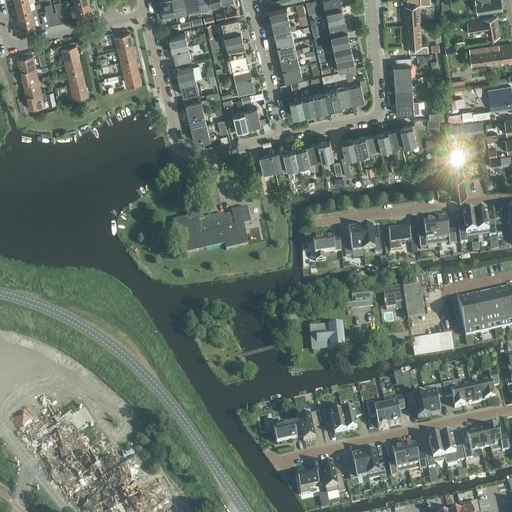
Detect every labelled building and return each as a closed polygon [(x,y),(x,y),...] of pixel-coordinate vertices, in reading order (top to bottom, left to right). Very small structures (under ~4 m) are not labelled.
[(175,13),(172,0),(159,0),(160,0),(161,8),(165,21),(169,20),(168,15),(175,13)] [(185,0),(172,0),(175,13),(187,10),(185,0)] [(197,0),(185,0),(187,10),(199,7),(197,0)] [(209,0),(197,0),(199,7),(206,6),(208,12),(212,11),(211,5),(209,0)] [(323,0),(325,10),(341,6),(340,0),(323,0)] [(407,0),(408,5),(405,5),(406,26),(420,25),(419,4),(420,4),(431,4),(430,0),(407,0)] [(502,9),(500,0),(474,0),(477,14),(502,9)] [(89,1),(76,4),(70,5),(72,10),(77,8),(78,15),(92,12),(89,1)] [(16,6),(19,17),(33,14),(30,3),(16,6)] [(270,11),(273,22),(289,19),(286,7),(287,7),(287,6),(269,11),(270,11)] [(327,18),(323,19),(324,23),(344,18),(341,6),(325,10),(327,18)] [(62,7),(55,9),(59,23),(65,22),(62,7)] [(53,9),(46,11),(50,25),(56,24),(53,9)] [(237,9),(227,12),(225,12),(226,18),(238,16),(237,9)] [(33,14),(19,17),(22,29),(35,26),(33,14)] [(481,31),(480,28),(484,27),(486,37),(500,35),(497,16),(467,21),(469,33),(481,31)] [(222,22),(224,34),(241,30),(238,18),(239,18),(221,22),(222,22)] [(344,18),(324,23),(325,28),(329,27),(331,33),(347,30),(344,18)] [(273,22),(275,34),(291,30),(289,19),(273,22)] [(420,25),(406,26),(408,47),(409,47),(409,53),(428,52),(428,46),(422,46),(420,25)] [(224,34),(227,45),(243,42),(241,30),(224,34)] [(275,34),(278,46),(294,42),(291,30),(275,34)] [(347,30),(331,33),(334,45),(350,41),(347,30)] [(130,32),(115,36),(116,42),(118,49),(133,45),(130,32)] [(169,37),(172,49),(188,46),(185,33),(169,37)] [(350,41),(334,45),(336,57),(352,53),(350,41)] [(227,45),(230,57),(246,53),(243,42),(227,45)] [(281,58),(297,54),(306,52),(308,51),(307,47),(296,50),(294,42),(278,46),(281,58)] [(469,48),(471,65),(491,62),(491,64),(511,61),(511,43),(499,45),(499,44),(469,48)] [(62,48),(65,61),(79,58),(76,45),(62,48)] [(133,45),(118,49),(121,61),(136,58),(133,45)] [(188,46),(172,49),(175,62),(191,59),(191,58),(193,57),(192,51),(190,52),(188,46)] [(230,57),(233,69),(249,65),(246,53),(230,57)] [(335,65),(334,67),(335,70),(356,65),(355,60),(354,60),(352,53),(336,57),(338,64),(335,65)] [(281,58),(283,69),(300,66),(297,54),(281,58)] [(18,58),(21,72),(36,68),(33,55),(18,58)] [(427,55),(419,56),(419,63),(427,63),(427,55)] [(65,61),(68,74),(82,70),(79,58),(65,61)] [(136,58),(121,61),(124,74),(139,71),(136,58)] [(311,63),(313,75),(320,73),(317,62),(311,63)] [(394,66),(395,78),(411,77),(411,65),(412,65),(412,64),(393,66),(394,66)] [(233,69),(235,81),(252,77),(249,65),(233,69)] [(177,70),(180,83),(196,79),(193,66),(177,70)] [(300,66),(283,69),(286,81),(285,81),(285,82),(303,77),(302,77),(300,66)] [(21,72),(24,84),(39,81),(36,68),(21,72)] [(68,74),(71,87),(85,83),(82,70),(68,74)] [(125,79),(123,79),(125,87),(127,87),(141,83),(139,71),(124,74),(125,79)] [(252,77),(235,81),(238,92),(237,92),(237,93),(255,89),(254,84),(253,84),(252,77)] [(395,78),(396,90),(412,89),(418,88),(418,84),(412,84),(411,77),(395,78)] [(196,79),(180,83),(183,96),(199,92),(196,79)] [(360,84),(349,86),(352,102),(364,100),(364,101),(365,101),(363,92),(369,90),(365,79),(360,80),(360,83),(360,84)] [(24,84),(27,97),(42,93),(39,81),(24,84)] [(85,83),(71,87),(74,99),(88,96),(85,83)] [(349,86),(337,89),(341,105),(352,102),(349,86)] [(488,89),(489,100),(511,96),(511,95),(511,86),(488,89)] [(337,89),(325,92),(329,108),(341,105),(337,89)] [(396,90),(397,102),(413,101),(412,89),(396,90)] [(220,98),(218,92),(206,94),(208,101),(220,98)] [(325,92),(313,95),(317,111),(329,108),(325,92)] [(42,93),(27,97),(30,109),(44,106),(42,93)] [(313,95),(302,97),(305,113),(317,111),(313,95)] [(511,96),(489,100),(491,110),(511,107),(511,96)] [(305,113),(302,97),(290,100),(290,99),(289,99),(294,117),(294,116),(305,113)] [(452,98),(452,106),(465,106),(465,97),(452,98)] [(187,116),(203,113),(200,101),(201,101),(201,100),(184,104),(184,105),(185,105),(188,116),(187,116)] [(413,101),(397,102),(397,114),(396,114),(415,113),(415,112),(414,112),(413,101)] [(257,108),(245,111),(249,127),(260,124),(261,125),(260,120),(257,107),(256,107),(257,108)] [(249,127),(245,111),(234,113),(233,112),(237,130),(238,130),(237,129),(249,127)] [(489,111),(473,113),(473,111),(462,113),(463,120),(490,117),(489,111)] [(190,128),(206,124),(203,113),(187,116),(187,117),(188,116),(189,120),(191,127),(190,128)] [(427,119),(427,127),(439,127),(439,119),(427,119)] [(225,120),(222,120),(218,121),(221,134),(228,132),(225,120)] [(446,126),(447,139),(484,134),(482,122),(446,126)] [(206,124),(190,128),(191,128),(193,139),(192,140),(202,138),(203,143),(211,141),(209,136),(208,136),(207,132),(213,130),(211,123),(206,124)] [(412,125),(401,128),(404,144),(416,141),(416,142),(412,124),(412,125)] [(401,128),(389,131),(393,147),(404,144),(401,128)] [(389,131),(377,133),(381,149),(393,147),(389,131)] [(377,133),(365,136),(369,152),(381,149),(377,133)] [(365,136),(354,139),(357,155),(369,152),(365,136)] [(330,140),(318,143),(322,159),(333,156),(334,157),(330,139),(329,139),(330,140)] [(357,155),(354,139),(342,142),(342,141),(341,141),(346,159),(346,158),(357,155)] [(426,140),(427,151),(436,150),(435,139),(426,140)] [(318,143),(306,146),(310,162),(312,171),(314,170),(312,161),(322,159),(318,143)] [(306,146),(295,149),(298,165),(300,170),(309,168),(310,171),(312,171),(310,162),(306,146)] [(295,149),(283,151),(288,171),(289,176),(293,175),(291,166),(298,165),(295,149)] [(497,157),(496,150),(488,151),(489,158),(497,157)] [(273,154),(271,154),(275,170),(283,168),(284,172),(288,171),(283,151),(280,152),(280,151),(278,151),(274,152),(273,153),(273,154)] [(262,169),(257,170),(262,193),(268,192),(263,174),(264,174),(264,173),(275,170),(271,154),(260,157),(260,156),(259,156),(262,169)] [(511,156),(490,159),(492,169),(502,167),(502,164),(511,162),(511,156)] [(334,164),(337,176),(343,174),(340,162),(334,164)] [(343,165),(346,176),(351,175),(349,164),(343,165)] [(463,175),(450,177),(453,196),(466,194),(465,183),(471,182),(469,169),(462,170),(463,175)] [(187,218),(173,221),(176,236),(179,235),(181,235),(185,254),(225,245),(226,250),(248,245),(243,225),(251,224),(247,208),(231,212),(232,214),(205,220),(204,221),(202,212),(186,216),(187,218)] [(486,211),(474,213),(478,237),(489,235),(489,237),(496,236),(494,222),(488,223),(486,211)] [(478,237),(474,213),(463,215),(465,229),(458,230),(460,243),(467,243),(467,238),(478,237)] [(446,220),(435,222),(438,245),(449,244),(449,245),(456,244),(454,231),(448,232),(446,220)] [(438,245),(435,222),(423,223),(424,235),(418,236),(420,249),(427,248),(427,247),(438,245)] [(372,227),(360,229),(363,252),(374,250),(375,253),(382,252),(380,239),(373,240),(372,227)] [(350,243),(344,244),(346,257),(353,256),(352,253),(363,252),(360,229),(357,229),(350,230),(348,231),(350,243)] [(409,229),(388,232),(390,251),(400,250),(399,244),(410,242),(409,229)] [(341,252),(339,239),(313,242),(316,262),(325,260),(324,254),(341,252)] [(411,317),(412,319),(424,317),(419,286),(404,288),(408,318),(411,317)] [(465,337),(511,326),(511,286),(457,299),(465,337)] [(373,302),(371,290),(351,292),(352,304),(373,302)] [(384,298),(386,308),(397,307),(396,300),(398,299),(397,292),(390,293),(391,297),(384,298)] [(310,328),(312,350),(344,347),(342,325),(310,328)] [(490,381),(480,383),(485,402),(495,399),(492,387),(499,386),(496,373),(489,375),(490,381)] [(404,388),(411,386),(408,375),(401,377),(404,388)] [(465,406),(461,387),(451,390),(449,383),(443,385),(445,398),(452,397),(454,408),(465,406)] [(485,402),(480,383),(471,385),(475,404),(485,402)] [(425,394),(424,395),(429,417),(432,416),(432,417),(439,415),(441,414),(438,400),(444,398),(441,385),(434,387),(435,392),(425,394)] [(475,404),(471,385),(461,387),(465,406),(475,404)] [(412,394),(406,395),(409,409),(415,407),(418,420),(429,417),(424,395),(425,394),(424,391),(412,393),(412,394)] [(395,400),(384,402),(389,426),(401,423),(398,412),(405,410),(402,397),(395,399),(395,400)] [(389,426),(384,402),(373,405),(373,404),(366,405),(369,418),(375,417),(378,428),(389,426)] [(352,407),(341,409),(346,432),(358,430),(355,418),(361,417),(359,404),(352,405),(352,407)] [(346,432),(341,409),(330,411),(330,410),(323,412),(326,425),(332,423),(335,435),(346,432)] [(309,416),(298,419),(299,424),(303,438),(302,438),(303,442),(315,439),(313,428),(319,426),(316,413),(309,415),(309,416)] [(75,494),(86,511),(170,511),(176,509),(158,481),(147,488),(146,486),(146,484),(143,479),(141,479),(135,482),(123,463),(103,475),(98,468),(101,466),(99,464),(90,449),(90,448),(86,443),(84,445),(75,431),(70,434),(69,432),(68,430),(70,429),(64,420),(58,424),(51,428),(47,431),(41,422),(25,433),(34,448),(34,449),(33,449),(33,450),(33,451),(33,452),(33,453),(34,454),(35,455),(36,455),(37,455),(38,455),(41,453),(53,472),(51,473),(60,486),(62,485),(70,497),(75,494)] [(282,422),(273,424),(274,430),(273,430),(277,444),(302,438),(303,438),(299,424),(283,427),(282,422)] [(497,427),(487,429),(492,453),(502,451),(502,452),(509,450),(506,437),(500,439),(497,427)] [(492,453),(487,429),(477,431),(481,450),(490,448),(491,453),(492,453)] [(481,450),(477,431),(466,434),(469,446),(463,447),(466,460),(472,459),(471,452),(481,450)] [(451,434),(440,437),(446,465),(458,463),(458,462),(464,460),(461,447),(455,449),(451,434)] [(446,465),(440,437),(428,439),(432,454),(425,455),(428,468),(435,467),(434,463),(445,460),(446,465)] [(415,446),(403,448),(408,472),(419,469),(420,470),(426,469),(424,456),(417,457),(415,446)] [(408,472),(403,448),(392,451),(394,462),(388,464),(391,477),(398,475),(397,474),(408,472)] [(374,452),(363,454),(368,477),(367,477),(368,481),(380,478),(381,483),(388,481),(384,465),(378,466),(374,452)] [(354,467),(347,469),(350,481),(367,477),(368,477),(363,454),(360,455),(360,454),(353,456),(351,457),(354,467)] [(332,464),(321,467),(325,485),(327,495),(338,493),(338,494),(345,493),(341,474),(335,476),(332,464)] [(316,472),(296,477),(299,490),(301,496),(310,494),(309,489),(319,486),(325,485),(321,467),(320,467),(321,471),(316,473),(316,472)] [(471,509),(461,511),(460,511),(479,511),(477,501),(470,503),(471,509)]
